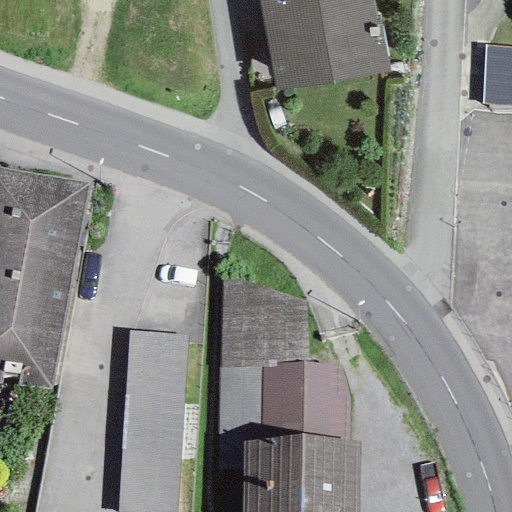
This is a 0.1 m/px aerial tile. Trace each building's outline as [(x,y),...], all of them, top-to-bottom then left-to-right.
[(259,0),(258,0),(276,92),(388,73),(372,0),(259,0)] [(511,105),(511,48),(484,47),(481,104),(511,105)] [(88,184),(0,168),(0,381),(52,391),(88,184)] [(305,302),(223,276),(219,371),(259,371),(274,371),(274,363),(308,363),(305,302)] [(176,511),(186,336),(128,332),(117,511),(176,511)] [(349,397),(339,369),(308,363),(274,363),(274,371),(259,371),(258,442),(348,443),(349,397)] [(219,371),(218,470),(239,470),(240,442),(258,442),(259,371),(219,371)] [(239,470),(238,511),(356,511),(357,443),(348,443),(258,442),(240,442),(239,470)]
